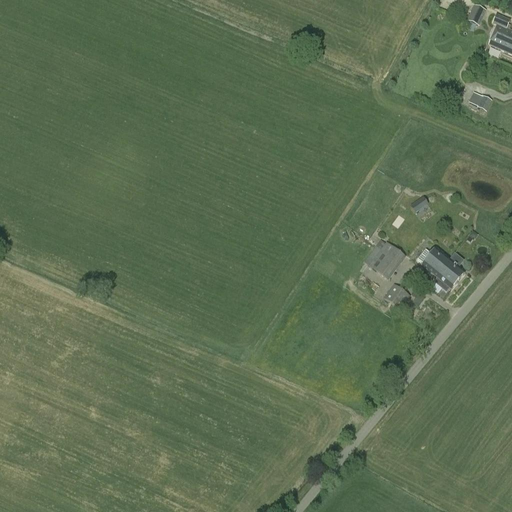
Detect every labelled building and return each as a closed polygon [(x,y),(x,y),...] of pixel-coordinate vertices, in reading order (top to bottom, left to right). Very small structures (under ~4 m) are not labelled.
[(466,23),(479,28),(486,12),(474,7),(466,23)] [(496,16),(492,25),(497,27),(488,47),(511,57),(511,33),(506,31),(510,22),(496,16)] [(477,108),(477,110),(486,114),(492,102),(483,98),(482,99),(473,94),(469,104),(477,108)] [(410,208),(415,215),(419,212),(414,205),(410,208)] [(469,238),(474,242),(478,237),(473,233),(469,238)] [(376,248),(375,249),(400,267),(406,259),(386,244),(381,252),(376,248)] [(388,283),(400,267),(375,249),(369,258),(373,262),(368,268),(388,283)] [(417,261),(423,266),(422,268),(435,279),(440,283),(437,287),(446,294),(449,291),(450,292),(465,275),(450,263),(436,251),(431,257),(425,251),(417,261)] [(410,298),(394,286),(383,301),(400,312),(410,298)] [(419,296),(413,305),(418,309),(425,300),(419,296)]
